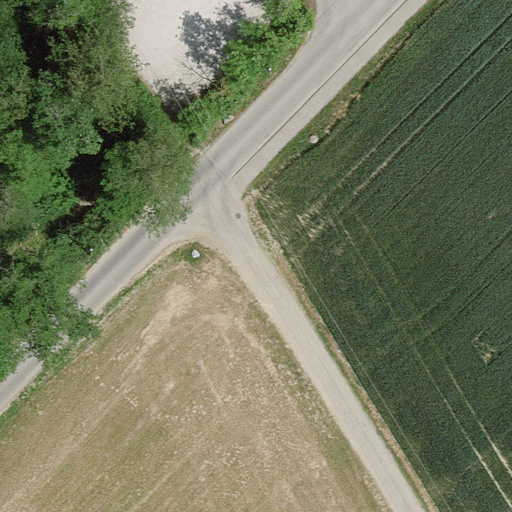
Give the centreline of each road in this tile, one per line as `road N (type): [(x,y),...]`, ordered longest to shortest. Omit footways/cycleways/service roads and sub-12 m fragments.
road 1 (unclassified): [(0,388),(359,23)]
road 2 (track): [(205,179),(410,511)]
